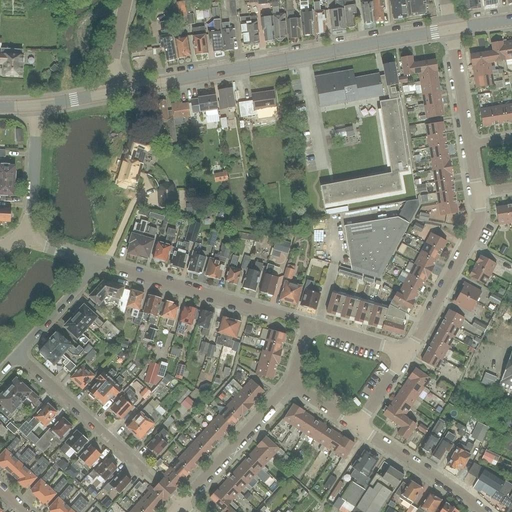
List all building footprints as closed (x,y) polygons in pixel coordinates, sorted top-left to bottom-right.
[(285,0),(286,3),(288,38),(299,38),(298,29),(299,29),(299,19),(294,19),(292,0),(285,0)] [(311,22),(313,22),(312,10),(309,11),(307,0),(299,0),(303,35),(312,35),(311,22)] [(354,13),(356,13),(354,0),(343,0),(347,26),(349,28),(354,27),(355,25),(354,13)] [(371,0),(360,0),(363,24),(366,25),(371,24),(373,22),(371,11),(373,10),(371,0)] [(383,11),(385,8),(384,0),(373,0),(375,21),(384,21),(383,11)] [(405,0),(390,0),(391,5),(393,5),(393,7),(392,8),(393,19),(407,18),(405,0)] [(428,4),(427,0),(406,0),(409,16),(417,15),(417,16),(418,16),(417,15),(423,15),(424,15),(426,14),(426,12),(426,11),(425,8),(426,8),(425,4),(428,4)] [(464,0),(466,2),(467,1),(467,4),(466,4),(467,9),(481,8),(479,0),(464,0)] [(333,30),(346,29),(342,1),(335,1),(336,9),(330,10),(330,18),(332,18),(333,21),(332,21),(333,30)] [(324,19),(326,19),(325,11),(320,11),(320,2),(314,3),(317,34),(325,33),(324,19)] [(278,15),(278,14),(272,15),(275,39),(276,39),(278,41),(281,40),(283,39),(284,38),(284,35),(286,35),(284,14),(278,15)] [(273,40),(274,40),(272,17),(266,17),(266,15),(260,16),(262,31),(265,30),(265,37),(265,41),(266,41),(268,43),(272,42),(273,40)] [(250,29),(251,45),(259,44),(256,16),(250,17),(250,18),(251,19),(252,28),(250,29)] [(244,46),(251,45),(250,29),(252,28),(251,19),(250,18),(250,17),(240,18),(241,35),(243,35),(244,46)] [(222,50),(220,19),(213,20),(214,26),(215,31),(209,32),(210,40),(213,40),(214,51),(215,51),(216,53),(220,52),(221,51),(222,50)] [(177,58),(171,32),(172,32),(170,21),(157,23),(159,32),(162,32),(163,37),(160,37),(162,48),(164,48),(167,60),(169,62),(174,61),(177,58)] [(233,39),(235,39),(234,29),(230,30),(229,23),(222,24),(224,51),(234,50),(233,39)] [(207,54),(208,54),(206,28),(200,28),(193,28),(195,55),(201,54),(202,55),(206,55),(207,54)] [(186,57),(191,56),(190,48),(189,48),(189,44),(188,37),(181,38),(180,32),(174,33),(178,59),(180,58),(181,60),(183,59),(185,57),(186,57)] [(511,40),(502,42),(506,60),(511,59),(511,40)] [(493,51),(495,62),(506,60),(502,42),(492,44),(493,51)] [(22,50),(1,49),(1,54),(0,54),(0,62),(0,63),(3,64),(2,74),(5,75),(6,76),(10,76),(10,75),(13,75),(14,77),(18,77),(19,76),(21,76),(22,64),(24,63),(24,59),(23,57),(23,56),(22,56),(22,50)] [(472,66),(473,65),(490,63),(495,62),(493,51),(470,55),(472,66)] [(404,76),(419,73),(437,71),(438,70),(436,60),(413,63),(412,56),(402,58),(404,76)] [(335,184),(320,186),(324,205),(402,191),(399,173),(408,171),(407,166),(411,165),(412,174),(413,174),(401,99),(402,98),(399,84),(394,63),(383,65),(385,75),(380,77),(379,74),(355,79),(353,70),(315,78),(320,108),(334,105),(333,103),(337,102),(337,105),(383,96),(384,96),(385,101),(380,102),(391,173),(335,184)] [(473,65),(475,78),(492,75),(498,74),(498,70),(492,71),(490,63),(473,65)] [(439,82),(437,71),(419,73),(421,82),(415,83),(415,87),(421,86),(421,84),(439,82)] [(494,82),(492,75),(475,78),(476,88),(494,85),(495,89),(504,88),(503,81),(494,82)] [(423,96),(441,93),(439,82),(421,84),(421,86),(422,93),(417,94),(417,98),(423,97),(423,96)] [(220,110),(236,107),(233,88),(218,90),(220,101),(218,102),(220,110)] [(253,101),(245,102),(239,103),(241,117),(258,115),(258,110),(276,107),(274,91),(264,92),(265,94),(260,94),(260,93),(252,94),(253,101)] [(442,104),(441,93),(423,96),(423,97),(424,104),(418,105),(419,109),(425,108),(425,107),(442,104)] [(206,117),(219,115),(216,95),(215,95),(215,96),(199,98),(198,98),(198,99),(191,100),(193,113),(200,112),(200,113),(201,113),(201,112),(206,111),(206,117)] [(174,119),(191,116),(189,103),(182,104),(182,103),(172,105),(173,111),(172,111),(167,112),(166,109),(167,109),(166,100),(152,103),(153,108),(154,108),(156,123),(166,122),(170,143),(177,141),(174,123),(174,121),(174,119)] [(425,107),(425,108),(426,116),(420,117),(421,121),(427,120),(427,118),(444,116),(442,104),(425,107)] [(511,104),(503,106),(506,123),(511,121),(511,104)] [(494,125),(506,123),(503,106),(492,107),(494,125)] [(494,125),(492,107),(480,109),(483,127),(494,125)] [(220,119),(222,129),(224,128),(224,130),(228,130),(227,118),(220,119)] [(428,136),(445,134),(443,122),(426,125),(428,136)] [(337,137),(355,135),(354,126),(336,128),(337,137)] [(445,134),(428,136),(430,148),(447,145),(445,134)] [(149,145),(141,142),(130,138),(128,148),(127,147),(125,153),(126,154),(124,163),(125,163),(122,172),(120,173),(119,177),(120,180),(118,184),(135,189),(136,185),(137,186),(140,176),(149,145)] [(449,156),(447,145),(430,148),(431,159),(449,156)] [(431,159),(433,170),(451,168),(450,160),(449,160),(449,156),(431,159)] [(0,180),(14,181),(15,171),(14,171),(14,166),(9,166),(9,164),(1,163),(1,166),(0,165),(0,180)] [(433,170),(435,182),(452,179),(452,175),(451,168),(433,170)] [(213,174),(215,183),(228,181),(226,172),(213,174)] [(454,190),(452,179),(435,182),(437,193),(454,190)] [(14,190),(14,181),(0,180),(0,195),(8,196),(8,194),(13,194),(13,190),(14,190)] [(159,190),(160,207),(176,206),(176,190),(173,184),(166,182),(161,184),(159,190)] [(456,202),(454,190),(437,193),(439,204),(456,202)] [(458,213),(456,202),(439,204),(441,216),(458,213)] [(499,225),(510,223),(508,206),(496,207),(499,225)] [(11,222),(11,208),(11,209),(0,207),(0,225),(1,225),(0,225),(0,221),(10,222),(11,222)] [(420,219),(429,221),(430,214),(421,213),(420,219)] [(352,270),(379,278),(409,223),(398,217),(344,226),(352,270)] [(138,256),(139,254),(144,235),(146,226),(147,226),(148,222),(142,220),(141,224),(136,223),(131,240),(133,241),(132,245),(131,245),(128,253),(138,256)] [(201,224),(191,221),(185,240),(195,243),(201,224)] [(424,227),(416,222),(413,228),(421,233),(424,227)] [(157,229),(147,226),(146,226),(144,235),(139,254),(141,255),(142,257),(148,259),(157,229)] [(219,233),(211,230),(207,245),(215,247),(219,233)] [(174,235),(170,234),(169,233),(165,244),(158,242),(153,258),(154,259),(155,261),(158,262),(160,260),(167,262),(175,235),(174,235)] [(425,245),(440,254),(447,242),(431,233),(425,245)] [(317,236),(316,248),(328,248),(328,236),(317,236)] [(291,242),(277,238),(274,248),(288,253),(291,242)] [(187,252),(189,243),(184,242),(182,249),(176,247),(171,265),(172,266),(172,267),(177,269),(177,267),(184,269),(189,253),(187,252)] [(201,245),(196,243),(188,270),(190,271),(191,270),(193,271),(193,273),(200,275),(200,274),(201,275),(206,257),(207,252),(200,250),(201,245)] [(230,249),(231,246),(223,244),(220,256),(216,255),(214,260),(210,259),(205,275),(207,276),(206,276),(209,279),(212,278),(217,279),(220,280),(223,268),(225,266),(224,264),(226,258),(231,259),(234,250),(230,249)] [(418,257),(434,266),(440,254),(425,245),(418,257)] [(241,276),(242,273),(241,272),(242,271),(236,269),(239,257),(233,255),(225,281),(230,282),(230,283),(231,283),(231,285),(235,286),(236,285),(237,285),(240,277),(241,276)] [(245,255),(244,259),(241,268),(247,270),(242,287),(243,287),(245,289),(248,290),(249,289),(256,291),(263,264),(256,262),(254,270),(247,269),(251,256),(245,255)] [(479,263),(477,267),(491,274),(497,264),(482,256),(482,257),(480,256),(477,262),(479,263)] [(434,266),(418,257),(411,270),(427,278),(427,279),(434,266)] [(273,296),(279,277),(272,275),(275,266),(268,264),(266,274),(265,273),(260,292),(268,294),(268,296),(271,296),(273,296)] [(288,264),(284,277),(291,279),(295,266),(288,264)] [(485,285),(491,274),(477,267),(475,270),(473,269),(470,276),(471,277),(485,285)] [(421,290),(427,278),(411,270),(405,282),(421,290)] [(319,300),(319,297),(319,295),(319,294),(312,292),(314,283),(308,281),(303,296),(305,296),(302,305),(315,309),(317,300),(319,300)] [(124,316),(127,307),(131,291),(124,289),(124,287),(107,282),(107,283),(103,284),(102,283),(90,297),(98,304),(94,308),(101,314),(105,310),(100,305),(105,300),(106,305),(111,304),(111,303),(118,305),(117,308),(122,315),(124,316)] [(297,304),(301,287),(286,282),(281,299),(297,304)] [(399,294),(414,302),(421,290),(405,282),(399,294)] [(466,283),(460,293),(476,302),(482,292),(466,283)] [(132,290),(131,291),(127,307),(134,309),(131,316),(136,318),(134,324),(140,326),(143,314),(139,313),(139,310),(140,311),(144,296),(139,295),(140,293),(138,292),(138,291),(134,290),(133,291),(132,290)] [(389,305),(405,314),(408,315),(406,314),(408,308),(411,310),(415,302),(414,302),(399,294),(396,292),(389,305)] [(336,313),(341,315),(346,297),(333,293),(327,313),(335,315),(336,313)] [(471,312),(476,302),(460,293),(455,304),(471,312)] [(489,299),(500,305),(503,300),(492,294),(489,299)] [(162,312),(165,304),(161,303),(162,300),(162,299),(155,297),(154,296),(151,295),(150,296),(148,295),(148,296),(144,313),(151,315),(148,322),(154,324),(157,317),(158,311),(162,312)] [(355,319),(360,301),(346,297),(341,315),(341,317),(349,319),(349,317),(355,319)] [(165,304),(162,312),(161,316),(168,318),(167,324),(173,326),(179,307),(173,305),(174,303),(172,302),(172,301),(169,300),(168,301),(166,300),(165,304)] [(374,305),(360,301),(355,319),(354,321),(362,323),(363,321),(369,323),(374,305)] [(388,309),(374,305),(369,323),(368,325),(376,327),(377,325),(383,327),(386,315),(388,309)] [(389,307),(388,309),(386,315),(404,320),(406,321),(404,320),(405,314),(389,305),(389,307)] [(73,315),(87,328),(92,322),(100,329),(104,324),(116,335),(119,332),(107,321),(104,324),(95,316),(94,316),(93,315),(93,314),(84,306),(80,310),(79,309),(73,315)] [(193,320),(196,310),(195,309),(194,308),(191,307),(190,308),(188,307),(188,309),(183,308),(176,333),(183,335),(186,326),(184,326),(185,323),(192,325),(192,324),(193,323),(194,321),(193,320)] [(214,313),(202,310),(197,326),(203,328),(201,334),(208,336),(210,329),(209,329),(214,313)] [(449,310),(444,320),(459,328),(465,318),(449,310)] [(90,331),(87,328),(73,315),(67,321),(69,322),(65,326),(74,335),(75,334),(77,336),(76,336),(85,345),(90,341),(85,336),(90,331)] [(386,315),(383,327),(382,329),(397,333),(396,335),(399,336),(400,334),(402,335),(404,327),(402,326),(404,320),(386,315)] [(216,344),(224,347),(231,321),(229,320),(229,319),(228,319),(227,317),(225,317),(223,317),(222,317),(217,333),(221,334),(220,337),(218,337),(216,344)] [(231,321),(224,347),(232,349),(234,341),(231,341),(233,337),(237,338),(241,322),(240,322),(239,321),(237,320),(235,321),(234,320),(233,321),(231,321)] [(438,330),(454,339),(459,328),(444,320),(438,330)] [(484,333),(488,327),(475,320),(472,326),(484,333)] [(255,336),(258,326),(251,325),(248,334),(255,336)] [(154,342),(157,330),(150,328),(148,333),(146,333),(145,339),(154,342)] [(269,330),(266,341),(283,346),(286,335),(269,330)] [(448,349),(454,339),(438,330),(433,340),(448,349)] [(57,332),(49,341),(64,355),(67,351),(72,355),(79,356),(81,354),(82,355),(85,351),(79,346),(76,349),(75,348),(70,343),(64,337),(63,337),(57,332)] [(129,343),(117,339),(114,349),(126,353),(129,343)] [(427,351),(443,359),(448,349),(433,340),(427,351)] [(64,355),(49,341),(49,342),(50,343),(47,347),(45,345),(39,352),(47,359),(46,359),(54,366),(62,357),(66,360),(63,363),(66,366),(70,361),(64,355)] [(266,341),(262,352),(280,357),(282,350),(281,350),(283,346),(266,341)] [(199,353),(206,355),(209,344),(202,342),(199,353)] [(206,357),(212,359),(216,346),(210,344),(206,357)] [(94,348),(93,349),(90,352),(86,348),(85,350),(89,354),(84,359),(89,363),(98,352),(94,348)] [(173,348),(170,355),(178,358),(181,350),(173,348)] [(437,369),(443,359),(427,351),(422,361),(437,369)] [(511,351),(511,352),(511,353),(500,385),(511,389),(511,351)] [(280,357),(262,352),(259,363),(276,368),(277,364),(278,364),(280,357)] [(71,362),(65,368),(71,373),(77,367),(71,362)] [(166,367),(151,362),(145,382),(155,385),(156,381),(160,382),(161,378),(163,379),(166,367)] [(273,379),(276,368),(259,363),(256,374),(273,379)] [(94,376),(93,376),(83,366),(80,370),(79,370),(77,372),(77,373),(72,378),(83,389),(94,376)] [(182,379),(185,368),(179,366),(176,378),(182,379)] [(424,388),(425,387),(429,381),(434,385),(436,381),(431,378),(430,379),(415,368),(409,378),(424,388)] [(96,397),(97,399),(113,381),(111,379),(116,374),(112,370),(107,376),(103,372),(97,379),(100,381),(90,392),(90,393),(89,395),(94,399),(96,397)] [(492,390),(498,377),(486,373),(481,386),(492,390)] [(167,376),(162,381),(167,385),(172,380),(167,376)] [(115,383),(113,381),(97,399),(104,405),(114,394),(116,396),(122,390),(119,387),(124,381),(120,377),(115,383)] [(28,398),(34,404),(34,405),(38,401),(37,400),(39,399),(28,389),(28,390),(21,384),(23,382),(18,378),(12,384),(11,383),(6,388),(21,402),(25,397),(27,399),(28,398)] [(430,391),(425,387),(424,388),(409,378),(409,379),(403,387),(418,397),(422,391),(427,394),(430,391)] [(251,380),(243,389),(256,401),(264,392),(251,380)] [(155,397),(164,388),(159,384),(151,393),(155,397)] [(418,397),(403,387),(397,396),(411,407),(412,406),(416,400),(421,403),(423,400),(418,397)] [(21,402),(6,388),(0,394),(1,396),(0,397),(0,402),(3,405),(0,408),(0,410),(10,420),(11,419),(17,411),(15,409),(21,402)] [(151,393),(146,388),(140,395),(145,400),(151,393)] [(175,400),(180,404),(191,393),(186,388),(175,400)] [(134,396),(135,394),(130,389),(111,410),(115,413),(115,414),(114,415),(114,417),(115,418),(116,419),(117,420),(118,420),(120,419),(121,419),(133,407),(132,406),(138,400),(134,396)] [(243,389),(235,398),(248,410),(253,404),(256,401),(243,389)] [(397,396),(390,406),(399,412),(405,416),(409,409),(414,413),(417,409),(412,406),(411,407),(397,396)] [(188,398),(182,404),(188,410),(194,404),(188,398)] [(235,398),(227,407),(240,419),(243,415),(243,416),(248,410),(235,398)] [(48,404),(47,404),(40,411),(40,410),(39,411),(40,412),(34,418),(29,424),(26,422),(19,430),(26,437),(36,426),(40,430),(45,427),(48,425),(58,414),(48,404)] [(133,434),(155,410),(149,404),(137,416),(136,415),(132,420),(133,421),(127,428),(133,434)] [(294,426),(304,412),(304,411),(294,404),(284,420),(283,419),(279,424),(283,427),(286,422),(293,426),(294,426)] [(160,405),(155,410),(133,434),(134,435),(134,436),(138,440),(139,439),(140,440),(146,433),(148,434),(152,430),(150,429),(154,425),(162,416),(158,413),(163,408),(160,405)] [(399,412),(390,406),(389,406),(383,415),(392,421),(399,412)] [(227,407),(219,416),(231,427),(240,419),(227,407)] [(304,433),(314,418),(304,412),(294,426),(293,426),(290,431),(293,433),(296,428),(303,432),(304,433)] [(392,421),(402,428),(408,419),(405,416),(399,412),(392,421)] [(219,416),(210,424),(223,436),(231,427),(219,416)] [(61,440),(73,427),(63,418),(51,430),(50,429),(35,445),(43,452),(51,444),(49,442),(55,435),(61,440)] [(314,440),(324,425),(314,418),(304,433),(303,432),(300,437),(303,440),(306,435),(314,440)] [(408,419),(402,428),(398,434),(407,440),(417,425),(408,419)] [(436,438),(444,424),(439,421),(422,448),(423,449),(423,451),(426,453),(428,452),(429,453),(434,444),(436,446),(439,440),(436,438)] [(10,422),(6,427),(14,434),(18,430),(10,422)] [(490,428),(478,423),(471,438),(482,443),(484,441),(488,431),(490,428)] [(210,424),(202,433),(215,445),(223,436),(210,424)] [(428,429),(421,424),(418,429),(425,434),(428,429)] [(334,431),(324,425),(314,440),(322,445),(319,450),(322,452),(325,447),(325,446),(334,431)] [(463,426),(458,434),(463,437),(467,429),(463,426)] [(163,439),(168,433),(164,429),(147,448),(156,456),(168,444),(163,439)] [(76,453),(88,441),(81,435),(79,433),(78,431),(60,450),(65,454),(71,448),(76,453)] [(335,453),(344,437),(334,431),(325,446),(325,447),(332,451),(329,456),(332,459),(335,454),(335,453)] [(488,431),(484,441),(489,443),(494,434),(488,431)] [(456,437),(453,435),(449,432),(445,439),(443,438),(432,455),(434,456),(434,458),(436,459),(439,459),(440,460),(446,450),(449,452),(453,445),(452,444),(456,437)] [(202,433),(194,442),(207,454),(215,445),(202,433)] [(266,437),(258,446),(271,458),(272,457),(277,452),(282,456),(285,453),(280,448),(279,449),(266,437)] [(344,437),(335,453),(335,454),(342,458),(339,463),(342,465),(346,460),(345,459),(355,444),(344,437)] [(0,466),(3,469),(14,457),(9,453),(20,441),(16,438),(13,442),(6,450),(0,456),(0,466)] [(194,442),(186,451),(199,463),(207,454),(194,442)] [(471,451),(474,446),(469,443),(466,448),(460,444),(448,465),(449,465),(449,468),(452,469),(454,469),(455,469),(455,468),(459,470),(462,466),(464,467),(471,455),(468,453),(469,451),(471,451)] [(85,463),(87,465),(90,467),(101,455),(100,454),(100,452),(97,450),(95,450),(95,449),(93,448),(91,446),(79,458),(80,458),(76,463),(75,462),(71,465),(78,471),(85,463)] [(263,467),(264,466),(269,460),(274,464),(277,461),(272,457),(271,458),(258,446),(257,446),(258,447),(250,455),(263,467)] [(14,457),(3,469),(9,474),(8,474),(10,476),(32,452),(28,449),(17,461),(14,457)] [(495,466),(500,456),(487,450),(482,459),(495,466)] [(186,451),(178,460),(191,472),(199,463),(186,451)] [(334,506),(339,510),(362,474),(360,473),(371,455),(370,455),(370,453),(367,451),(366,452),(364,451),(358,461),(356,461),(352,467),(355,469),(350,476),(356,479),(354,483),(353,482),(342,500),(339,498),(334,506)] [(13,478),(18,482),(28,471),(25,468),(36,456),(32,452),(10,476),(12,478),(13,478)] [(57,453),(53,456),(59,463),(63,460),(57,453)] [(250,455),(242,463),(255,476),(256,475),(261,469),(266,473),(268,470),(264,466),(263,467),(250,455)] [(373,456),(371,455),(360,473),(362,474),(339,510),(342,511),(351,511),(367,486),(365,482),(368,477),(368,478),(373,470),(372,470),(379,460),(377,459),(377,457),(374,456),(373,456)] [(105,481),(117,468),(111,462),(110,462),(108,461),(109,460),(107,458),(95,471),(93,470),(89,475),(94,480),(99,475),(105,481)] [(154,465),(158,468),(163,462),(160,459),(154,465)] [(178,460),(170,469),(183,481),(191,472),(178,460)] [(62,461),(58,466),(64,471),(68,467),(62,461)] [(28,471),(18,482),(18,483),(23,488),(25,487),(27,488),(26,489),(27,489),(28,488),(29,488),(28,487),(37,478),(36,478),(43,471),(48,466),(43,463),(32,475),(28,471)] [(255,476),(242,463),(234,472),(247,484),(248,484),(253,478),(258,482),(260,479),(256,475),(255,476)] [(71,465),(65,471),(73,479),(79,473),(71,465)] [(396,488),(404,475),(397,470),(397,471),(390,467),(383,478),(376,474),(351,511),(380,511),(393,492),(392,491),(395,487),(396,488)] [(32,494),(37,499),(48,487),(45,484),(56,472),(52,468),(40,480),(31,490),(30,490),(33,493),(32,494)] [(163,473),(160,476),(163,479),(164,480),(169,484),(167,486),(168,486),(170,489),(172,489),(172,488),(174,489),(174,490),(175,490),(175,489),(183,481),(170,469),(165,475),(163,473)] [(478,479),(478,480),(503,496),(504,494),(498,491),(504,481),(485,469),(478,479)] [(118,495),(131,481),(125,475),(125,476),(123,474),(122,472),(110,485),(108,484),(104,489),(109,494),(112,490),(118,495)] [(247,484),(234,472),(226,481),(240,493),(245,487),(249,491),(252,488),(248,484),(247,484)] [(330,490),(337,479),(331,475),(324,487),(330,490)] [(52,491),(48,487),(37,499),(43,504),(44,503),(46,505),(45,505),(46,506),(47,505),(56,494),(67,482),(63,479),(52,491)] [(504,497),(503,496),(478,480),(475,487),(480,490),(492,497),(510,508),(507,511),(511,511),(511,502),(504,498),(504,497)] [(226,481),(218,490),(232,502),(232,501),(237,496),(241,500),(244,497),(240,493),(226,481)] [(344,483),(340,481),(331,496),(335,498),(344,483)] [(400,498),(404,501),(411,505),(422,489),(421,488),(421,486),(418,483),(416,485),(415,484),(414,484),(411,482),(411,481),(410,481),(410,482),(407,486),(403,483),(396,494),(400,497),(400,498)] [(139,482),(134,488),(137,491),(142,485),(139,482)] [(50,511),(60,511),(66,505),(62,501),(73,489),(69,486),(66,490),(59,498),(50,507),(49,507),(50,508),(49,509),(51,510),(50,511)] [(150,491),(144,497),(157,509),(165,500),(165,501),(166,500),(165,499),(165,500),(160,495),(162,493),(159,491),(157,491),(156,492),(154,490),(155,490),(154,489),(150,486),(148,489),(150,491)] [(90,487),(86,491),(93,498),(98,494),(90,487)] [(210,498),(223,510),(228,506),(230,504),(236,510),(238,507),(232,501),(232,502),(218,490),(217,490),(210,498)] [(427,511),(434,511),(442,500),(438,497),(437,498),(435,496),(434,498),(429,495),(425,503),(423,502),(418,510),(411,506),(406,511),(424,511),(425,510),(427,511)] [(74,511),(85,500),(81,497),(70,509),(66,505),(60,511),(74,511)] [(103,503),(109,507),(113,501),(107,497),(103,503)] [(144,497),(136,506),(142,511),(154,511),(157,509),(144,497)] [(81,511),(89,504),(85,500),(74,511),(81,511)]
